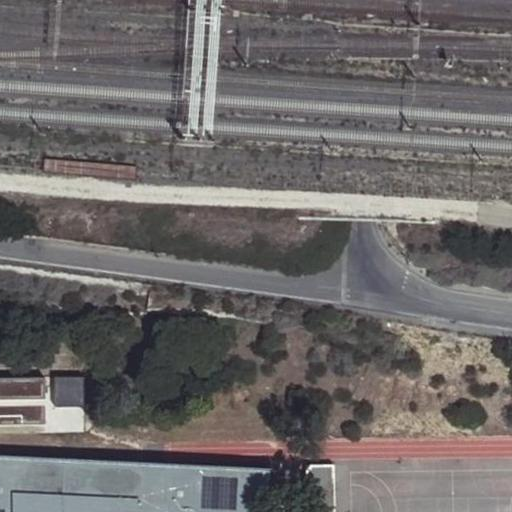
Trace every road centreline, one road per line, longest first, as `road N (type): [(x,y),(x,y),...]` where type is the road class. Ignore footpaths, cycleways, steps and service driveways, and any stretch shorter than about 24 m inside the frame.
road 1 (residential): [(362,300),(0,247)]
road 2 (unclassified): [(362,300),(371,0)]
road 3 (unclassified): [(511,320),(362,300)]
